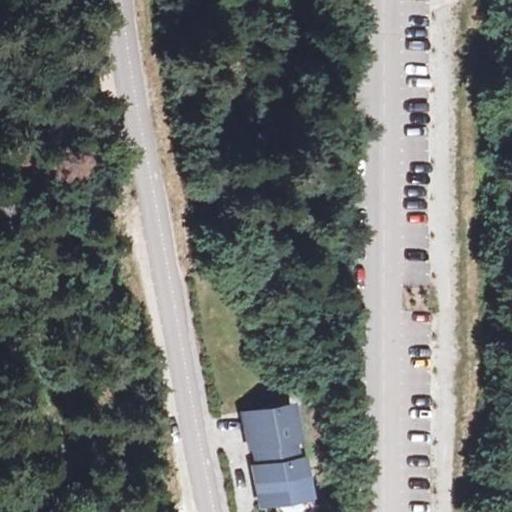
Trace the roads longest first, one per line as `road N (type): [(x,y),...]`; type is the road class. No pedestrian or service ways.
road 1 (unclassified): [(110,0),(204,511)]
road 2 (secondary): [(385,511),(387,0)]
